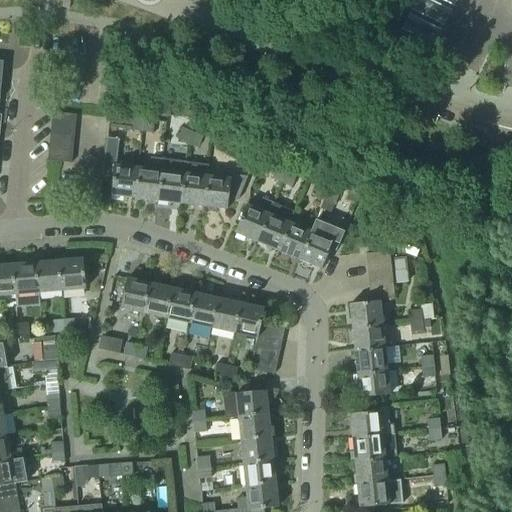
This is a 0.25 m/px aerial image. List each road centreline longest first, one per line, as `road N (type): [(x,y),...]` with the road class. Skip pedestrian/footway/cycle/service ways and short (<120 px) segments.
road 1 (residential): [(0,232),(120,226),(303,291),(318,321),(312,511)]
road 2 (tertiary): [(438,105),(153,0)]
